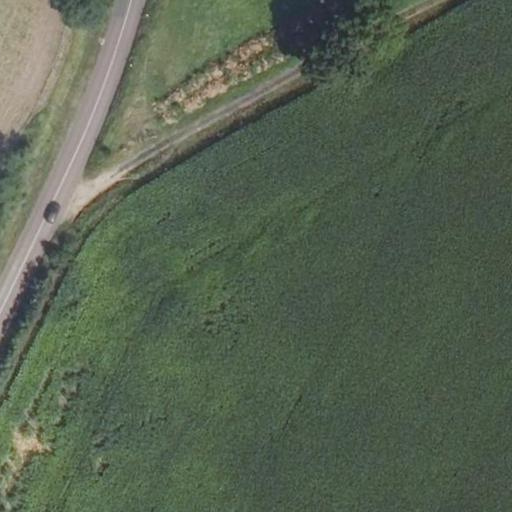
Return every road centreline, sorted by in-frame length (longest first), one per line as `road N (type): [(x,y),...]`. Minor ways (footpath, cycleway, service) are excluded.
road 1 (track): [(53,200),(69,206),(429,0)]
road 2 (secondary): [(131,0),(83,135),(0,312)]
